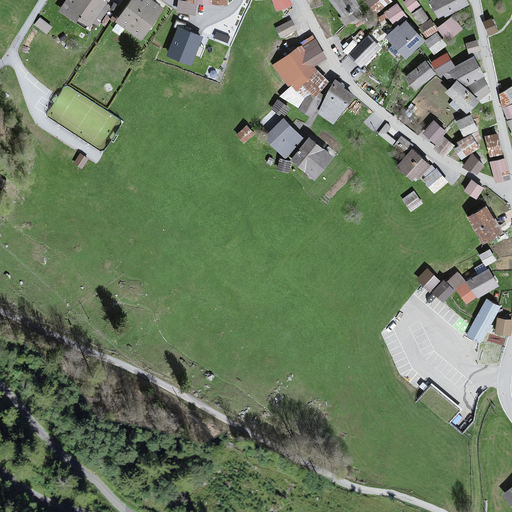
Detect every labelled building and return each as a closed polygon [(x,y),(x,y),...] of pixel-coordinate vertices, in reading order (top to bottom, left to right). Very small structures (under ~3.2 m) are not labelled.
[(102,1),(100,0),(60,0),(54,9),(82,29),(102,1)] [(145,0),(129,0),(112,20),(135,39),(158,10),(145,0)] [(292,7),(289,0),(271,0),(276,12),(292,7)] [(351,0),(327,0),(341,20),(345,17),(353,11),(357,8),(351,0)] [(392,1),(390,0),(366,0),(364,2),(373,14),(392,1)] [(419,8),(413,0),(410,0),(404,4),(410,13),(419,8)] [(461,0),(426,0),(435,17),(463,2),(461,0)] [(177,3),(176,13),(193,16),(195,6),(177,3)] [(405,16),(397,4),(385,13),(393,24),(405,16)] [(428,20),(421,8),(412,13),(419,25),(428,20)] [(357,17),(353,11),(345,17),(349,22),(357,17)] [(462,30),(452,17),(438,28),(448,41),(462,30)] [(497,33),(492,19),(483,23),(489,36),(497,33)] [(290,20),(274,28),(279,37),(295,29),(290,20)] [(436,33),(431,22),(420,27),(425,38),(436,33)] [(385,41),(403,61),(423,43),(406,23),(385,41)] [(202,40),(180,30),(169,53),(191,63),(202,40)] [(436,36),(425,42),(433,53),(443,47),(436,36)] [(380,49),(369,37),(348,56),(359,68),(380,49)] [(470,37),(460,41),(465,52),(475,47),(470,37)] [(298,47),(272,64),(289,89),(299,82),(316,70),(326,63),(311,41),(301,49),(298,47)] [(443,53),(430,60),(436,71),(449,64),(443,53)] [(483,76),(471,59),(453,70),(465,87),(483,76)] [(401,78),(411,89),(430,71),(420,60),(401,78)] [(326,80),(316,70),(299,82),(311,96),(326,80)] [(490,92),(481,80),(470,87),(479,100),(490,92)] [(456,83),(446,93),(467,114),(478,104),(456,83)] [(323,104),(316,118),(335,128),(352,95),(333,85),(323,104)] [(511,88),(498,93),(502,105),(511,101),(511,88)] [(308,98),(300,110),(309,115),(316,103),(308,98)] [(280,100),(273,107),(282,116),(289,109),(280,100)] [(511,104),(503,108),(507,120),(511,118),(511,104)] [(470,115),(457,122),(464,137),(478,130),(470,115)] [(303,138),(281,120),(266,138),(287,156),(303,138)] [(446,133),(434,122),(423,133),(435,145),(446,133)] [(385,125),(378,134),(391,144),(395,141),(386,134),(390,129),(385,125)] [(246,126),(237,134),(244,142),(253,135),(246,126)] [(497,135),(485,138),(489,157),(501,154),(497,135)] [(435,149),(446,157),(454,146),(443,138),(435,149)] [(478,148),(472,138),(455,148),(462,158),(478,148)] [(334,158),(313,140),(293,163),(314,181),(334,158)] [(400,171),(415,182),(429,165),(414,154),(400,171)] [(474,157),(465,169),(475,177),(484,165),(474,157)] [(280,160),(278,171),(289,173),(291,163),(280,160)] [(505,160),(489,164),(495,184),(511,180),(505,160)] [(438,170),(423,180),(432,194),(447,184),(438,170)] [(466,180),(460,188),(474,198),(480,190),(466,180)] [(421,202),(414,192),(402,201),(409,211),(421,202)] [(488,208),(470,217),(483,244),(501,236),(488,208)] [(496,261),(489,249),(478,256),(485,267),(496,261)] [(441,262),(431,269),(439,279),(448,272),(441,262)] [(428,271),(417,282),(428,292),(438,281),(428,271)] [(454,291),(463,305),(495,285),(486,271),(454,291)] [(451,273),(431,294),(441,303),(460,283),(451,273)] [(479,344),(500,307),(486,299),(465,336),(479,344)] [(507,320),(496,319),(495,336),(505,336),(507,320)] [(433,380),(419,395),(447,422),(462,406),(433,380)] [(511,484),(501,492),(511,508),(511,484)]
